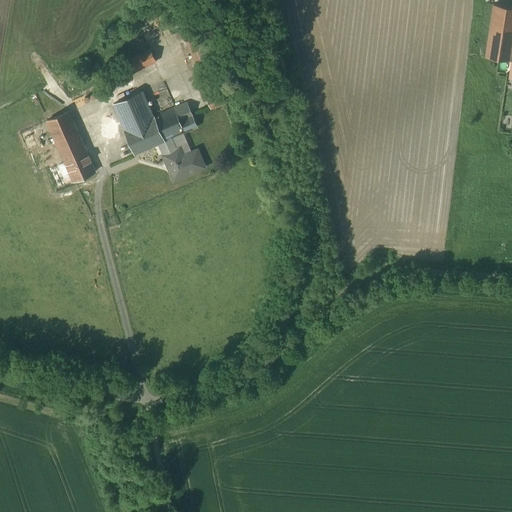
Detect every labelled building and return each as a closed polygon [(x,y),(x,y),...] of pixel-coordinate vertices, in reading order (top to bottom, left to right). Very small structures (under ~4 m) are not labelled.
[(511,51),(511,7),(494,5),(486,57),(510,61),(511,51)] [(156,62),(150,48),(127,58),(134,72),(156,62)] [(206,94),(209,108),(225,104),(222,90),(206,94)] [(143,91),(114,104),(135,154),(157,145),(183,133),(194,129),(183,104),(154,117),(143,91)] [(97,173),(69,112),(46,123),(73,183),(97,173)] [(183,133),(157,145),(172,181),(206,167),(198,147),(190,150),(183,133)] [(56,188),(66,185),(62,173),(52,177),(56,188)]
